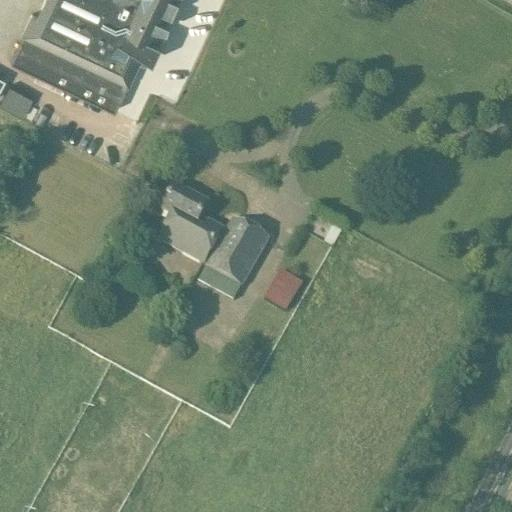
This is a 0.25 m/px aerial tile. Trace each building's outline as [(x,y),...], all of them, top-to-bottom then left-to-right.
[(47,0),(48,1),(46,0),(45,4),(46,4),(39,19),(33,16),(23,36),(85,65),(80,76),(123,96),(138,63),(143,65),(143,64),(139,62),(142,56),(146,58),(147,57),(142,55),(149,40),(158,44),(161,35),(163,36),(164,34),(162,34),(170,18),(172,18),(173,16),(171,16),(178,0),(180,1),(180,0),(47,0)] [(9,85),(0,103),(24,116),(34,98),(9,85)] [(159,242),(203,265),(221,232),(199,220),(206,207),(173,189),(160,213),(171,219),(159,242)] [(204,269),(242,290),(269,241),(232,220),(204,269)] [(279,272),(262,301),(285,315),(302,286),(279,272)]
